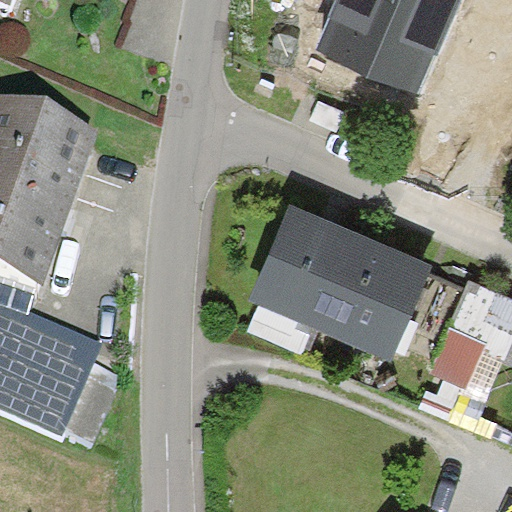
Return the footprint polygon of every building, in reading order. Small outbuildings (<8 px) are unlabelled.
[(453,0),(365,0),(342,65),(420,94),(453,0)] [(98,158),(0,116),(0,298),(33,312),(98,158)] [(427,269),(286,215),(249,310),(391,364),(427,269)] [(511,369),(511,299),(462,278),(419,376),(458,393),(475,353),(511,369)] [(100,368),(0,320),(0,413),(64,444),(100,368)]
